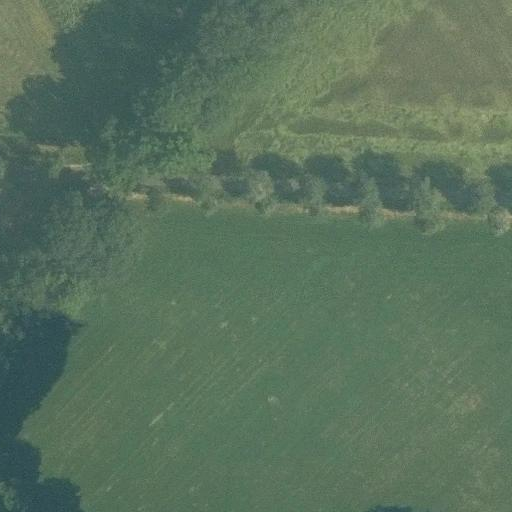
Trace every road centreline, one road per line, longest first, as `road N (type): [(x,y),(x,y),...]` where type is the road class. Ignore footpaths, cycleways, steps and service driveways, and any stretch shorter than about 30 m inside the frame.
road 1 (unclassified): [(105,175),(511,200)]
road 2 (unclassified): [(105,175),(242,0)]
road 3 (track): [(0,304),(105,175)]
